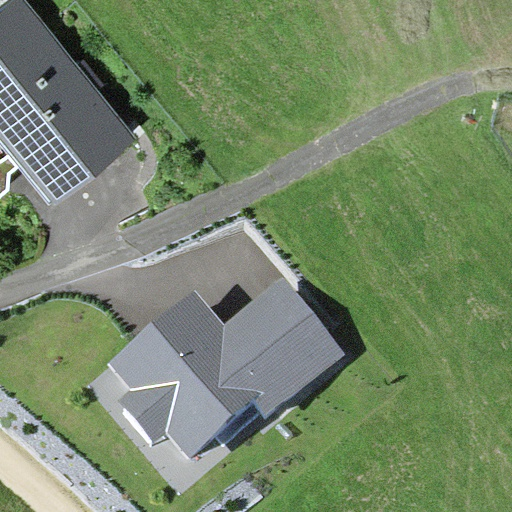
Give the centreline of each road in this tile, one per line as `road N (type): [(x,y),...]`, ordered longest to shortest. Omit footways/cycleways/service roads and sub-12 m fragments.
road 1 (track): [(511,93),(461,97),(385,127),(195,226)]
road 2 (residential): [(0,293),(195,226)]
